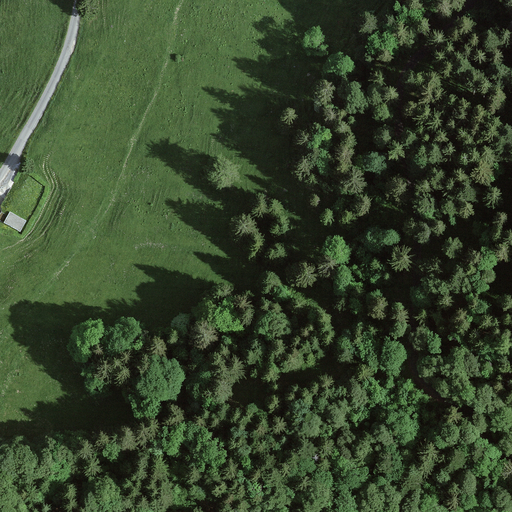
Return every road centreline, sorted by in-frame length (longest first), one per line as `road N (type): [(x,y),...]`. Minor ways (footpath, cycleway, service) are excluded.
road 1 (unclassified): [(469,0),(415,57),(397,93),(416,204),(411,350),(428,388),(511,458)]
road 2 (unclassified): [(79,0),(58,72),(0,177)]
